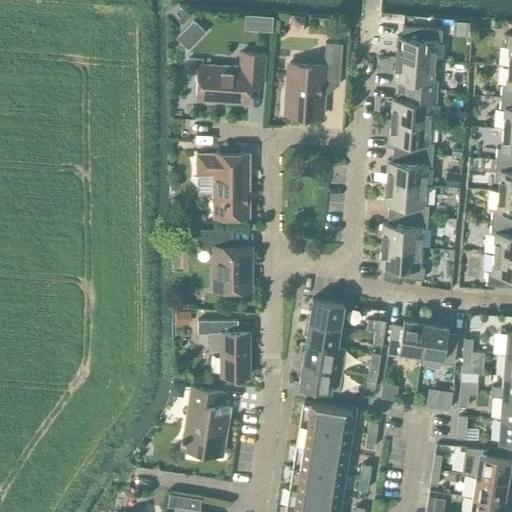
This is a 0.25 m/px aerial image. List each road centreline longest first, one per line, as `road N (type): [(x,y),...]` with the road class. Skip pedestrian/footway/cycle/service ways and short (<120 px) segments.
road 1 (residential): [(255,511),(271,415),(269,258)]
road 2 (residential): [(270,134),(359,140),(348,268)]
road 3 (residential): [(348,268),(358,281),(511,300)]
road 4 (residential): [(269,258),(270,134)]
